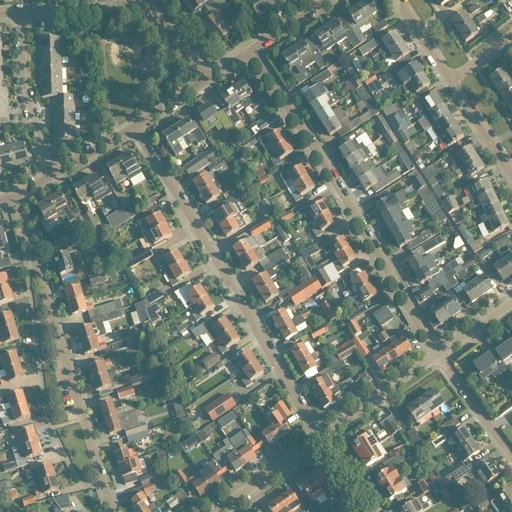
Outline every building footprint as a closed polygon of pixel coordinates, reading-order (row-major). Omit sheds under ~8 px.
[(181,0),(193,14),(199,10),(200,11),(202,9),(201,8),(204,6),(204,5),(200,0),(181,0)] [(222,0),(219,2),(225,9),(234,0),(222,0)] [(255,0),(249,4),(252,9),(258,17),(258,16),(268,9),(261,0),(255,0)] [(261,0),(268,9),(269,8),(278,3),(275,0),(261,0)] [(373,5),(369,0),(359,7),(359,6),(370,25),(377,34),(389,26),(385,21),(378,25),(373,16),(378,13),(374,7),(375,7),(374,5),(373,5)] [(476,5),(469,10),(472,15),(472,14),(479,10),(476,5)] [(348,14),(342,18),(347,26),(348,26),(361,45),(365,42),(366,41),(362,34),(359,30),(366,26),(367,27),(370,25),(367,20),(359,6),(358,7),(348,14)] [(460,16),(452,22),(459,32),(472,24),(464,13),(460,16)] [(479,25),(487,20),(486,19),(484,16),(483,15),(475,20),(479,25)] [(209,22),(203,26),(217,43),(224,38),(225,40),(232,34),(225,26),(223,28),(214,18),(211,20),(210,19),(208,20),(209,22)] [(326,28),(325,28),(325,29),(334,41),(336,45),(347,38),(354,49),(361,45),(348,26),(347,26),(342,18),(336,22),(335,20),(335,19),(330,22),(331,23),(332,25),(326,28)] [(466,43),(479,34),(472,24),(459,32),(466,43)] [(321,44),(315,48),(321,57),(327,53),(326,52),(336,45),(334,41),(325,29),(315,36),(319,41),(318,41),(319,43),(320,43),(321,44)] [(402,44),(395,33),(390,37),(390,36),(388,38),(383,41),(386,47),(378,52),(382,57),(390,52),(402,44)] [(50,35),(39,35),(39,39),(41,39),(42,39),(42,43),(41,43),(41,50),(48,50),(48,54),(61,54),(61,47),(60,38),(50,38),(50,35)] [(309,39),(304,43),(307,49),(308,48),(309,50),(308,50),(309,52),(315,48),(309,39)] [(362,57),(378,47),(374,41),(358,51),(362,57)] [(327,66),(321,57),(315,48),(309,52),(308,50),(309,50),(308,48),(307,49),(304,43),(293,50),(292,50),(301,63),(305,69),(316,62),(321,70),(325,68),(327,66)] [(404,58),(409,54),(402,44),(390,52),(382,57),(385,62),(393,57),(397,63),(402,59),(402,60),(404,59),(404,58)] [(41,51),(40,51),(40,55),(42,55),(43,58),(41,58),(41,66),(48,66),(48,69),(61,69),(61,57),(61,54),(48,54),(48,50),(41,50),(41,51)] [(305,69),(301,63),(292,50),(282,57),(286,63),(285,63),(286,65),(287,64),(291,70),(296,67),(301,75),(294,79),(299,85),(311,77),(305,69)] [(327,66),(325,68),(328,71),(329,73),(331,72),(333,70),(333,71),(339,67),(337,65),(344,60),(342,57),(335,61),(327,66)] [(352,62),(358,72),(363,69),(357,59),(352,62)] [(401,68),(391,74),(400,88),(402,87),(403,88),(423,75),(416,64),(415,65),(411,60),(400,67),(401,68)] [(497,89),(510,81),(506,75),(511,70),(511,63),(490,79),(497,89)] [(41,66),(40,66),(40,70),(43,70),(43,73),(42,73),(42,81),(49,81),(49,85),(62,84),(62,81),(61,69),(48,69),(48,66),(41,66)] [(351,69),(344,73),(349,81),(356,76),(351,69)] [(362,79),(367,76),(363,69),(358,72),(358,73),(362,79)] [(309,93),(304,96),(310,106),(328,95),(321,84),(322,84),(332,78),(332,77),(329,73),(328,71),(310,82),(311,82),(315,89),(310,91),(308,92),(309,93)] [(368,88),(378,81),(373,74),(363,81),(368,88)] [(423,75),(403,88),(406,93),(414,88),(417,94),(422,90),(423,91),(424,90),(424,89),(430,86),(423,75)] [(349,81),(344,84),(351,94),(356,91),(363,86),(356,76),(349,81)] [(378,81),(368,88),(372,95),(375,93),(376,95),(383,90),(382,88),(382,87),(385,85),(382,80),(378,82),(378,81)] [(42,81),(41,81),(41,84),(41,85),(43,85),(44,89),(42,89),(42,98),(54,98),(54,97),(62,97),(62,84),(49,85),(49,81),(42,81)] [(504,100),(511,94),(511,84),(510,81),(497,89),(504,100)] [(244,82),(232,90),(240,103),(244,108),(246,110),(253,105),(255,109),(264,103),(256,92),(252,94),(244,83),(244,82)] [(369,97),(363,86),(356,91),(358,94),(362,101),(369,97)] [(2,90),(0,90),(0,103),(0,107),(7,107),(7,106),(8,106),(8,102),(6,103),(6,102),(6,99),(7,99),(7,90),(2,90)] [(232,91),(221,98),(228,108),(222,112),(232,128),(239,124),(241,122),(236,114),(244,109),(244,108),(240,103),(232,90),(232,91)] [(328,95),(310,106),(317,116),(328,109),(334,105),(331,101),(337,98),(333,92),(328,95)] [(362,101),(358,94),(354,97),(358,104),(362,101)] [(56,110),(54,110),(54,114),(55,114),(62,114),(62,110),(75,110),(74,99),(74,96),(62,97),(54,97),(54,98),(54,99),(55,107),(56,106),(56,110)] [(443,106),(436,96),(430,99),(428,100),(429,100),(419,107),(422,112),(419,114),(422,119),(424,118),(430,114),(443,106)] [(351,124),(347,126),(350,131),(362,124),(379,113),(369,97),(362,101),(366,108),(369,112),(359,119),(351,124)] [(366,108),(362,101),(358,104),(356,105),(360,112),(366,108)] [(0,103),(0,122),(9,122),(9,118),(8,118),(6,118),(6,114),(7,114),(7,107),(0,107),(0,103)] [(388,119),(402,110),(397,103),(383,112),(388,119)] [(200,117),(197,119),(206,132),(209,130),(214,126),(218,132),(223,129),(226,132),(232,128),(222,112),(217,115),(214,111),(213,109),(210,105),(198,113),(200,117)] [(430,114),(424,118),(431,129),(431,128),(437,125),(450,117),(443,106),(430,114)] [(323,126),(344,113),(340,108),(331,114),(328,109),(317,116),(323,126)] [(57,125),(54,125),(54,129),(55,129),(62,129),(62,125),(75,125),(75,110),(62,110),(62,114),(55,114),(55,122),(57,122),(57,125)] [(398,135),(407,129),(401,120),(406,117),(402,110),(388,119),(398,135)] [(344,113),(323,126),(330,137),(335,133),(335,134),(337,133),(337,132),(341,129),(338,125),(341,122),(347,118),(344,113)] [(261,132),(266,129),(276,122),(273,116),(262,123),(257,126),(261,132)] [(381,116),(374,121),(384,136),(391,132),(381,116)] [(438,139),(444,136),(457,127),(450,117),(437,125),(431,128),(438,139)] [(347,118),(341,122),(344,128),(347,126),(351,124),(347,118)] [(188,120),(175,128),(183,139),(188,147),(195,142),(197,145),(206,139),(195,122),(191,124),(188,120)] [(56,141),(54,141),(55,145),(58,145),(61,145),(66,145),(66,141),(75,141),(75,125),(62,125),(62,129),(55,129),(56,137),(57,137),(57,141),(56,141)] [(340,138),(350,131),(347,126),(344,128),(341,129),(337,132),(337,133),(340,138)] [(457,143),(458,142),(458,141),(464,138),(457,127),(444,136),(438,139),(445,149),(451,146),(456,142),(457,143)] [(175,128),(163,136),(176,156),(183,152),(177,143),(183,139),(175,128)] [(287,142),(280,131),(267,139),(265,136),(258,140),(263,147),(269,143),(273,150),(287,142)] [(405,131),(398,135),(405,146),(410,143),(411,142),(409,138),(405,131)] [(391,132),(384,136),(389,143),(395,139),(391,132)] [(344,148),(339,151),(346,161),(367,148),(372,144),(365,134),(359,138),(358,137),(356,134),(355,133),(342,141),(346,146),(344,147),(344,148)] [(243,152),(257,143),(254,137),(239,147),(243,152)] [(238,138),(232,142),(235,147),(241,142),(238,138)] [(270,159),(275,167),(281,163),(280,161),(284,158),(293,153),(287,142),(273,150),(276,156),(270,159)] [(398,142),(393,145),(399,155),(404,152),(398,142)] [(410,143),(405,146),(411,156),(417,153),(417,152),(415,149),(411,143),(411,142),(410,143)] [(14,146),(9,147),(12,160),(16,159),(17,165),(25,164),(25,162),(28,161),(28,163),(29,164),(33,163),(30,152),(27,153),(24,143),(14,146)] [(9,147),(0,149),(0,162),(1,162),(3,169),(10,167),(10,166),(13,165),(14,168),(14,167),(18,167),(17,165),(16,159),(12,160),(9,147)] [(202,170),(220,158),(214,148),(196,160),(202,170)] [(367,148),(346,161),(353,171),(373,158),(370,153),(367,148)] [(454,166),(451,168),(451,169),(454,173),(455,173),(464,167),(477,158),(470,148),(465,151),(464,151),(463,152),(463,153),(458,156),(457,156),(457,157),(454,159),(453,160),(452,162),(453,163),(453,164),(454,166)] [(404,152),(399,155),(403,162),(408,159),(404,152)] [(141,169),(138,164),(136,165),(130,153),(118,160),(128,178),(130,181),(138,176),(142,174),(139,170),(141,169)] [(417,153),(411,156),(415,163),(421,160),(417,153)] [(241,169),(247,166),(247,165),(249,164),(245,158),(237,162),(241,169)] [(464,167),(455,173),(458,178),(467,172),(471,178),(471,177),(477,174),(479,173),(478,173),(483,170),(484,169),(477,158),(464,167)] [(118,160),(106,167),(111,176),(117,185),(120,183),(128,178),(118,160)] [(190,178),(202,170),(196,160),(184,168),(190,178)] [(213,186),(218,183),(213,174),(223,167),(219,160),(208,168),(211,173),(194,183),(200,194),(213,186)] [(369,161),(353,171),(359,181),(370,174),(376,171),(369,161)] [(433,165),(422,172),(432,188),(443,180),(445,179),(447,178),(443,173),(442,173),(440,170),(438,170),(436,170),(433,165)] [(245,177),(252,173),(247,166),(241,169),(245,177)] [(286,172),(280,176),(284,184),(291,179),(294,186),(308,178),(301,167),(293,172),(288,175),(287,173),(286,172)] [(370,174),(359,181),(366,192),(371,189),(372,188),(376,194),(400,178),(396,172),(387,178),(380,168),(376,170),(370,174)] [(262,170),(255,174),(259,182),(266,178),(262,170)] [(96,175),(85,182),(91,194),(94,199),(97,203),(108,196),(112,194),(107,184),(103,186),(103,187),(101,184),(96,175)] [(262,187),(270,182),(267,177),(266,178),(259,182),(262,187)] [(420,177),(411,182),(418,193),(427,187),(420,177)] [(298,192),(291,196),(296,203),(303,199),(301,196),(314,189),(308,178),(294,186),(298,192)] [(441,203),(453,196),(443,180),(432,188),(441,203)] [(470,197),(461,200),(464,206),(472,202),(479,199),(493,193),(490,187),(491,186),(489,181),(487,181),(481,184),(479,184),(477,181),(475,182),(471,184),(476,194),(470,197)] [(94,199),(91,194),(85,182),(73,189),(80,200),(84,198),(87,203),(94,199)] [(207,205),(215,200),(219,197),(213,186),(200,194),(207,205)] [(226,199),(236,193),(232,187),(223,193),(226,199)] [(222,211),(214,216),(220,227),(240,215),(242,214),(236,204),(240,201),(248,196),(245,190),(232,198),(223,203),(226,209),(222,211)] [(420,195),(419,195),(423,202),(426,206),(435,201),(428,190),(420,195)] [(381,203),(376,206),(382,217),(404,205),(410,201),(404,191),(394,197),(393,196),(387,200),(382,202),(380,203),(381,203)] [(267,200),(262,192),(257,195),(260,201),(263,200),(264,201),(267,200)] [(484,211),(498,204),(493,193),(479,199),(472,202),(475,208),(481,205),(484,211)] [(61,194),(49,200),(56,212),(60,219),(66,216),(70,223),(76,220),(67,205),(61,194)] [(448,214),(454,211),(459,208),(453,196),(441,203),(448,214)] [(147,209),(148,209),(153,205),(156,203),(153,198),(144,204),(147,209)] [(276,198),(270,201),(275,211),(281,208),(276,198)] [(49,200),(37,207),(44,218),(44,219),(48,226),(60,219),(56,212),(49,200)] [(264,201),(263,200),(260,201),(265,209),(270,206),(267,200),(264,201)] [(329,214),(322,203),(309,210),(307,207),(301,211),(305,219),(312,215),(315,221),(329,214)] [(483,224),(489,222),(503,215),(498,204),(484,211),(486,215),(480,218),(483,224)] [(87,213),(91,210),(87,205),(83,207),(87,213)] [(147,209),(149,213),(150,214),(156,210),(153,205),(148,209),(147,209)] [(404,205),(382,217),(388,227),(399,221),(405,217),(402,212),(407,210),(404,205)] [(438,205),(431,209),(434,215),(442,211),(438,205)] [(130,207),(124,210),(126,213),(130,220),(136,217),(135,216),(140,213),(136,206),(131,209),(130,207)] [(266,220),(277,214),(274,208),(263,214),(266,220)] [(106,220),(111,228),(124,220),(122,216),(126,213),(124,210),(106,220)] [(282,223),(283,223),(294,217),(291,211),(280,218),(282,223)] [(442,211),(434,215),(438,221),(445,216),(442,211)] [(94,239),(103,234),(91,213),(82,218),(94,239)] [(124,220),(111,228),(113,232),(130,220),(126,213),(122,216),(124,220)] [(166,225),(160,214),(151,219),(147,221),(145,219),(139,222),(143,230),(149,227),(153,233),(166,225)] [(317,238),(323,235),(322,232),(335,225),(329,214),(315,221),(319,227),(312,231),(317,238)] [(227,238),(235,233),(239,230),(246,226),(240,215),(220,227),(227,238)] [(501,231),(503,230),(503,229),(509,227),(503,215),(489,222),(483,224),(489,236),(501,230),(501,231)] [(399,221),(388,227),(394,238),(405,231),(411,228),(414,226),(411,221),(408,222),(405,217),(399,221)] [(76,221),(87,242),(94,240),(94,239),(82,218),(76,221)] [(246,241),(233,249),(240,260),(252,252),(259,248),(253,238),(257,236),(260,234),(271,228),(267,221),(253,230),(243,235),(246,241)] [(148,235),(145,237),(152,250),(166,242),(165,240),(172,236),(170,231),(171,230),(168,224),(166,225),(153,233),(148,235)] [(462,235),(468,232),(463,225),(457,229),(462,235)] [(123,226),(111,235),(116,241),(119,239),(118,236),(117,235),(125,229),(123,226)] [(430,231),(417,238),(411,228),(405,231),(394,238),(400,249),(405,246),(407,245),(406,245),(417,239),(421,245),(438,235),(436,231),(432,234),(430,231)] [(292,238),(288,231),(286,232),(286,233),(284,234),(283,233),(280,234),(285,242),(290,239),(292,238)] [(466,242),(472,238),(468,232),(462,235),(466,242)] [(72,243),(71,242),(69,236),(54,242),(56,249),(72,243)] [(108,236),(101,238),(103,244),(110,242),(108,236)] [(441,236),(422,247),(426,254),(445,243),(441,236)] [(459,237),(455,240),(454,248),(456,251),(464,246),(459,237)] [(496,249),(509,242),(506,237),(493,244),(496,249)] [(101,238),(94,240),(96,247),(103,244),(101,238)] [(329,243),(322,247),(326,255),(333,251),(336,257),(350,249),(343,238),(335,243),(330,246),(329,243)] [(474,254),(488,245),(483,238),(475,243),(469,247),(474,254)] [(87,242),(80,244),(82,251),(96,247),(94,240),(87,242)] [(316,245),(300,254),(303,258),(304,261),(311,257),(320,251),(319,249),(316,245)] [(492,245),(477,255),(481,261),(496,250),(492,245)] [(252,252),(240,260),(246,271),(255,266),(259,263),(266,259),(259,248),(252,252)] [(127,249),(121,253),(125,260),(131,257),(127,249)] [(149,249),(126,262),(130,269),(153,256),(149,249)] [(282,249),(266,259),(269,264),(285,254),(282,250),(282,249)] [(340,263),(333,267),(338,274),(345,270),(343,268),(347,266),(356,260),(350,249),(336,257),(340,263)] [(511,250),(511,249),(501,256),(505,262),(511,272),(511,250)] [(65,255),(55,258),(60,276),(73,272),(81,269),(82,269),(81,266),(80,266),(78,258),(76,252),(68,255),(68,254),(65,255)] [(184,263),(177,252),(165,259),(164,256),(157,260),(161,268),(167,264),(171,270),(184,263)] [(273,270),(289,261),(285,254),(269,264),(273,270)] [(413,261),(408,264),(414,274),(434,263),(438,261),(435,255),(430,257),(423,261),(420,257),(415,260),(415,259),(413,260),(413,261)] [(465,264),(461,267),(464,271),(465,272),(478,263),(474,257),(472,259),(465,264)] [(303,258),(295,262),(299,269),(300,269),(299,268),(302,266),(303,268),(305,266),(305,265),(307,264),(304,261),(303,258)] [(3,261),(0,261),(0,269),(11,267),(9,259),(3,261)] [(459,267),(455,261),(441,270),(440,267),(437,269),(434,263),(414,274),(420,285),(425,282),(426,282),(427,281),(430,285),(435,282),(439,280),(445,276),(450,273),(454,270),(459,267)] [(171,270),(165,274),(168,280),(173,287),(179,284),(177,281),(190,274),(187,269),(189,268),(187,265),(186,262),(184,263),(171,270)] [(511,272),(505,262),(494,269),(498,275),(499,277),(499,276),(503,282),(504,283),(511,279),(510,277),(511,275),(511,272)] [(302,266),(299,268),(300,269),(299,269),(306,281),(308,283),(315,278),(311,272),(307,264),(305,265),(305,266),(303,268),(302,266)] [(317,268),(311,272),(315,278),(320,288),(321,288),(322,290),(332,284),(323,270),(321,266),(321,265),(317,268)] [(459,267),(454,270),(457,275),(464,271),(461,267),(461,266),(459,267)] [(259,293),(272,285),(269,280),(276,276),(273,270),(253,282),(259,293)] [(91,287),(107,282),(104,273),(88,278),(91,287)] [(450,273),(445,276),(453,288),(458,285),(453,278),(450,273)] [(371,285),(364,274),(351,282),(350,279),(343,283),(348,291),(354,287),(357,293),(371,285)] [(475,274),(469,278),(482,296),(492,289),(489,284),(489,283),(488,282),(487,282),(484,277),(479,280),(475,274)] [(0,290),(10,288),(9,286),(10,285),(10,282),(8,282),(6,275),(0,276),(0,290)] [(445,276),(439,280),(443,286),(447,292),(448,292),(453,288),(445,276)] [(291,294),(289,295),(295,304),(320,288),(315,278),(308,283),(305,285),(299,288),(292,293),(292,294),(291,294)] [(472,304),(482,296),(469,278),(463,282),(467,288),(463,291),(467,297),(466,297),(467,299),(468,298),(472,304)] [(191,283),(174,294),(179,302),(180,301),(186,311),(194,306),(207,298),(207,297),(209,296),(206,290),(203,292),(200,287),(195,290),(191,283)] [(88,290),(87,285),(80,287),(80,286),(65,291),(69,304),(84,299),(81,292),(88,290)] [(266,304),(274,299),(277,297),(279,296),(272,285),(259,293),(266,304)] [(364,304),(377,296),(371,285),(357,293),(349,298),(352,304),(354,303),(359,310),(340,321),(342,326),(347,325),(354,321),(355,321),(354,320),(368,311),(364,304)] [(428,287),(425,289),(431,297),(433,295),(428,287)] [(0,304),(14,301),(10,288),(0,290),(0,304)] [(326,289),(325,292),(326,295),(329,296),(332,294),(333,291),(332,289),(329,288),(326,289)] [(149,306),(164,297),(160,290),(145,299),(149,306)] [(279,296),(277,297),(280,301),(289,295),(287,291),(279,296)] [(448,302),(443,296),(438,300),(439,301),(451,319),(461,311),(457,306),(458,306),(457,304),(456,304),(452,299),(448,302)] [(197,323),(203,319),(201,317),(214,308),(207,298),(194,306),(197,312),(192,316),(197,323)] [(86,306),(84,299),(69,304),(73,316),(87,312),(87,311),(94,309),(93,304),(86,306)] [(330,322),(338,318),(329,301),(321,306),(330,322)] [(437,310),(432,313),(432,314),(434,317),(435,319),(436,321),(437,321),(440,326),(451,319),(439,301),(434,305),(437,309),(437,310)] [(117,302),(99,307),(102,316),(119,310),(117,302)] [(142,303),(134,305),(137,313),(141,324),(151,321),(145,311),(142,303)] [(146,311),(151,321),(152,324),(161,319),(157,313),(161,310),(157,304),(146,311)] [(385,307),(373,315),(381,328),(393,320),(385,307)] [(119,310),(102,316),(104,323),(109,322),(122,318),(121,317),(119,310)] [(279,329),(291,323),(284,311),(273,318),(279,329)] [(135,326),(141,324),(137,313),(131,315),(135,326)] [(15,327),(11,314),(0,317),(0,330),(0,331),(15,327)] [(291,323),(279,329),(286,341),(293,337),(297,335),(297,334),(294,329),(305,323),(304,320),(308,318),(306,314),(302,316),(295,320),(296,320),(291,323)] [(213,328),(208,321),(192,332),(197,340),(203,336),(204,336),(207,334),(212,343),(219,339),(232,330),(225,319),(213,328)] [(354,321),(347,325),(354,337),(355,339),(358,337),(362,335),(361,333),(354,321)] [(87,328),(77,331),(81,343),(96,339),(106,335),(112,333),(109,322),(104,323),(103,323),(99,324),(92,326),(87,328)] [(183,325),(177,329),(180,334),(187,329),(183,325)] [(4,344),(9,343),(19,340),(15,327),(0,331),(2,338),(0,339),(0,345),(4,344)] [(327,331),(325,327),(323,328),(323,327),(310,335),(313,339),(327,331)] [(153,329),(148,331),(151,341),(157,339),(153,329)] [(226,349),(231,346),(239,341),(232,330),(219,339),(223,344),(217,348),(222,355),(228,351),(226,349)] [(401,357),(412,350),(404,339),(406,338),(401,331),(395,336),(389,339),(394,346),(401,357)] [(297,335),(293,337),(296,342),(305,337),(302,332),(297,334),(297,335)] [(378,336),(378,337),(383,344),(389,339),(384,332),(378,336)] [(355,339),(352,342),(355,345),(364,358),(370,353),(362,343),(358,337),(355,339)] [(96,339),(81,343),(85,356),(95,353),(99,351),(101,357),(129,348),(127,341),(111,345),(111,346),(106,348),(105,343),(98,346),(96,339)] [(299,347),(292,352),(298,363),(315,354),(309,343),(307,344),(305,340),(297,344),(299,347)] [(336,356),(330,360),(333,366),(340,362),(342,361),(358,352),(351,340),(343,345),(344,345),(345,348),(336,354),(337,356),(336,356)] [(511,343),(497,353),(503,362),(511,356),(511,340),(511,341),(511,343)] [(384,353),(379,347),(379,346),(373,350),(378,357),(373,360),(380,371),(391,364),(384,353)] [(384,353),(391,364),(401,357),(394,346),(384,353)] [(489,355),(474,366),(480,374),(481,375),(483,379),(494,372),(494,373),(496,376),(496,377),(501,373),(504,371),(503,369),(506,366),(503,362),(497,353),(494,349),(488,354),(489,355)] [(305,375),(314,370),(316,369),(314,364),(319,361),(317,357),(324,354),(322,350),(315,354),(298,363),(305,375)] [(256,363),(249,352),(237,360),(235,358),(229,362),(234,370),(240,366),(243,371),(256,363)] [(20,366),(16,353),(0,358),(0,365),(3,364),(5,371),(20,366)] [(207,370),(220,361),(215,354),(202,363),(207,370)] [(175,357),(170,360),(173,366),(178,363),(175,357)] [(92,380),(108,375),(105,367),(112,365),(110,360),(88,367),(92,380)] [(167,360),(159,362),(162,371),(166,369),(168,369),(170,375),(174,374),(172,367),(170,368),(167,360)] [(247,388),(253,385),(251,382),(263,374),(256,363),(243,371),(247,377),(242,381),(247,388)] [(362,365),(355,369),(358,374),(365,370),(362,365)] [(0,380),(2,386),(14,382),(24,379),(20,366),(5,371),(7,378),(0,380)] [(319,381),(311,386),(315,393),(313,394),(315,397),(317,397),(317,398),(336,387),(329,376),(331,375),(328,369),(319,374),(318,375),(316,376),(319,381)] [(358,374),(352,377),(352,378),(354,381),(355,382),(356,383),(359,389),(364,386),(369,383),(373,381),(368,372),(366,369),(358,374)] [(155,372),(130,380),(132,386),(157,379),(155,372)] [(108,375),(92,380),(96,392),(106,389),(118,386),(120,385),(118,379),(117,380),(115,373),(108,375)] [(336,387),(317,398),(324,409),(336,403),(333,398),(344,391),(343,389),(346,387),(344,383),(336,387)] [(120,400),(135,395),(132,387),(117,392),(120,400)] [(431,415),(436,411),(444,405),(434,391),(421,401),(431,415)] [(13,395),(0,399),(0,403),(1,406),(3,406),(10,404),(12,410),(26,405),(22,392),(13,395)] [(205,410),(212,421),(235,406),(228,394),(205,410)] [(180,398),(172,400),(174,408),(182,405),(180,398)] [(110,403),(101,406),(105,420),(117,417),(135,411),(132,401),(121,405),(122,408),(114,410),(112,402),(110,403)] [(417,424),(431,415),(421,401),(407,410),(417,424)] [(273,417),(268,421),(272,427),(273,429),(280,439),(291,431),(284,421),(291,416),(282,403),(274,408),(278,413),(273,416),(273,417)] [(6,419),(3,420),(5,426),(8,425),(21,421),(30,418),(26,405),(12,410),(4,412),(6,419)] [(117,417),(105,420),(110,435),(119,432),(121,432),(125,431),(124,430),(140,425),(138,419),(136,411),(135,411),(117,417)] [(233,412),(217,423),(222,429),(237,418),(233,412)] [(392,416),(385,421),(388,425),(395,419),(392,416)] [(440,428),(441,429),(444,434),(444,435),(445,434),(452,430),(460,424),(456,418),(447,423),(440,428)] [(391,437),(402,429),(395,419),(388,425),(384,427),(391,437)] [(140,425),(124,430),(125,431),(127,438),(137,434),(148,431),(145,424),(140,425)] [(24,432),(11,436),(12,442),(20,439),(22,447),(37,442),(33,429),(24,432)] [(280,439),(273,429),(263,436),(264,437),(256,443),(260,448),(262,447),(267,443),(269,446),(280,439)] [(426,447),(414,429),(405,434),(413,447),(415,445),(419,451),(426,447)] [(454,453),(459,449),(472,441),(464,429),(447,440),(446,441),(454,453)] [(207,430),(200,435),(203,440),(210,435),(207,430)] [(378,433),(381,441),(389,437),(385,430),(378,433)] [(352,446),(351,448),(354,452),(356,451),(359,456),(375,446),(379,444),(370,431),(361,436),(363,438),(352,445),(352,446)] [(137,434),(127,438),(129,444),(139,441),(137,434)] [(191,438),(180,446),(185,454),(196,446),(197,447),(203,443),(197,434),(191,438)] [(244,441),(234,448),(234,449),(235,450),(239,455),(246,465),(256,458),(253,453),(259,449),(255,443),(250,436),(244,441)] [(439,438),(431,443),(435,449),(446,441),(447,440),(443,436),(439,438)] [(464,463),(479,452),(472,441),(459,449),(454,453),(452,453),(456,459),(460,457),(464,463)] [(22,447),(12,450),(16,462),(18,468),(18,469),(29,465),(27,460),(32,458),(41,455),(37,442),(22,447)] [(124,450),(122,444),(116,446),(118,452),(115,453),(119,466),(131,462),(127,449),(124,450)] [(226,447),(213,456),(216,461),(218,460),(219,462),(226,472),(228,471),(230,474),(234,471),(235,473),(246,465),(239,455),(234,448),(231,444),(226,447)] [(375,446),(359,456),(362,461),(361,463),(363,467),(365,467),(366,468),(382,457),(375,446)] [(389,454),(392,460),(401,454),(407,451),(403,446),(389,454)] [(377,479),(376,481),(377,484),(380,484),(383,489),(394,482),(399,479),(395,473),(400,470),(397,466),(401,464),(405,461),(401,454),(392,460),(384,465),(387,471),(376,478),(377,479)] [(418,458),(418,463),(420,467),(426,462),(422,456),(418,458)] [(131,462),(119,466),(123,478),(126,485),(138,482),(136,474),(141,472),(137,460),(131,462)] [(214,460),(198,472),(198,473),(199,474),(201,477),(203,480),(210,490),(212,489),(214,491),(217,489),(215,486),(221,483),(218,478),(223,474),(225,473),(226,472),(219,462),(218,460),(216,461),(215,462),(214,460)] [(457,474),(452,477),(456,483),(460,481),(465,477),(471,480),(478,480),(483,486),(488,483),(490,482),(498,476),(489,463),(482,468),(477,461),(468,467),(465,469),(457,474)] [(16,462),(3,466),(5,472),(18,468),(16,462)] [(55,477),(51,465),(26,473),(28,480),(38,476),(40,482),(55,477)] [(323,469),(312,477),(324,495),(331,505),(336,502),(333,498),(339,494),(340,495),(342,494),(339,490),(338,490),(337,489),(330,479),(323,469)] [(454,469),(439,478),(443,484),(443,483),(450,479),(452,477),(457,474),(454,469)] [(183,486),(189,482),(181,471),(175,475),(183,486)] [(435,472),(428,477),(432,483),(435,482),(439,479),(438,477),(435,472)] [(156,473),(139,480),(142,487),(159,481),(156,473)] [(306,481),(301,485),(313,503),(321,498),(324,495),(312,477),(311,475),(305,479),(306,481)] [(37,497),(49,493),(59,490),(55,477),(40,482),(42,489),(35,491),(37,497)] [(193,488),(187,492),(188,493),(190,496),(196,492),(200,497),(210,490),(203,480),(201,477),(195,480),(198,484),(194,487),(193,487),(193,488)] [(394,482),(383,489),(386,494),(385,496),(387,500),(389,500),(390,501),(406,490),(399,479),(394,482)] [(424,481),(413,488),(416,493),(427,486),(424,481)] [(5,482),(0,483),(0,494),(4,493),(8,492),(8,490),(5,482)] [(153,483),(142,487),(144,493),(145,495),(156,491),(156,490),(153,483)] [(427,486),(416,493),(419,498),(430,491),(427,486)] [(497,499),(491,503),(497,511),(503,511),(511,506),(511,494),(509,490),(501,496),(497,499)] [(183,491),(166,503),(171,509),(172,509),(179,503),(182,507),(188,503),(186,499),(188,498),(183,491)] [(291,492),(280,499),(288,511),(304,511),(302,508),(291,492)] [(146,509),(143,504),(147,501),(142,494),(132,501),(136,508),(133,510),(133,511),(152,511),(157,509),(154,504),(146,509)] [(69,496),(53,499),(56,502),(62,511),(71,509),(69,496)] [(24,506),(35,503),(34,497),(22,501),(24,506)] [(484,498),(475,504),(476,505),(480,511),(489,505),(484,498)] [(288,511),(280,499),(269,507),(271,511),(288,511)] [(408,506),(400,511),(423,511),(430,508),(427,504),(422,507),(418,500),(411,504),(408,506)]
